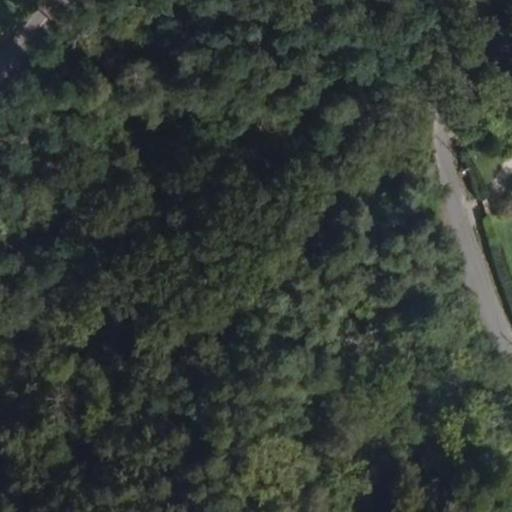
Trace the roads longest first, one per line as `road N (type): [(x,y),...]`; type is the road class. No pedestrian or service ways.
road 1 (track): [(511,476),(208,288),(0,346)]
road 2 (residential): [(487,0),(452,77),(437,146),(450,214),(511,371)]
road 3 (track): [(438,129),(294,213)]
